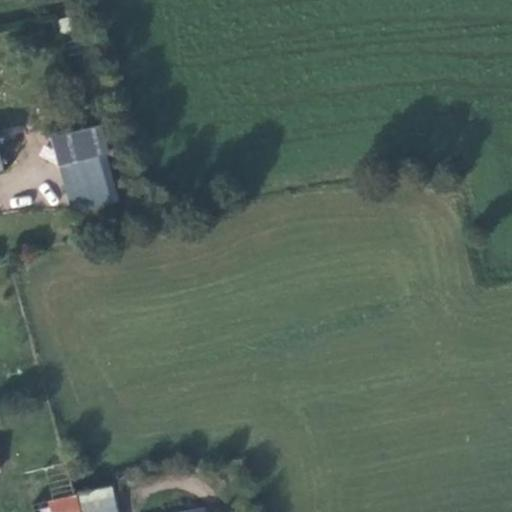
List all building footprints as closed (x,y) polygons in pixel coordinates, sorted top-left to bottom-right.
[(106,163),(70,173),(81,219),(117,208),(106,163)] [(63,463),(60,450),(38,455),(41,468),(63,463)] [(63,463),(41,468),(23,472),(30,506),(71,497),(63,463)] [(76,493),(80,511),(117,511),(111,485),(76,493)] [(31,511),(74,511),(71,497),(30,506),(31,511)]
